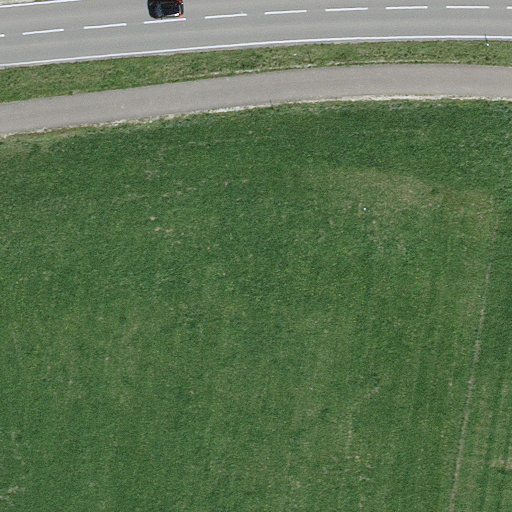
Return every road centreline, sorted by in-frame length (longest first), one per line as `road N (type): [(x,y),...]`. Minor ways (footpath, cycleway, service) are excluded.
road 1 (track): [(511,65),(261,73),(0,108)]
road 2 (tertiary): [(511,6),(325,8),(0,34)]
